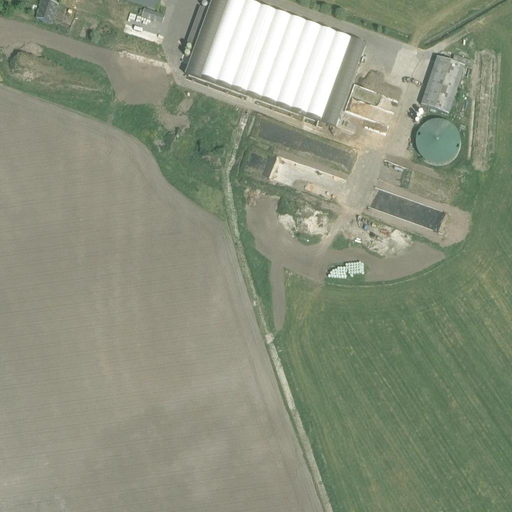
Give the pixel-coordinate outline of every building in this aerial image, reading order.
[(43,0),(37,19),(52,24),(59,5),(43,0)] [(90,26),(94,14),(77,9),(79,1),(76,0),(65,0),(61,18),(90,26)] [(124,0),(158,11),(161,0),(124,0)] [(195,49),(186,76),(336,130),(366,46),(240,0),(213,0),(209,11),(200,8),(187,46),(195,49)] [(144,9),(142,17),(162,24),(165,16),(144,9)] [(438,58),(422,106),(449,115),(465,67),(438,58)] [(459,150),(460,144),(459,137),(456,130),(451,126),(445,122),(438,121),(431,122),(425,126),(420,130),(417,137),(416,144),(417,150),(420,157),(425,162),(431,165),(438,166),(445,165),(451,162),(456,157),(459,150)]
